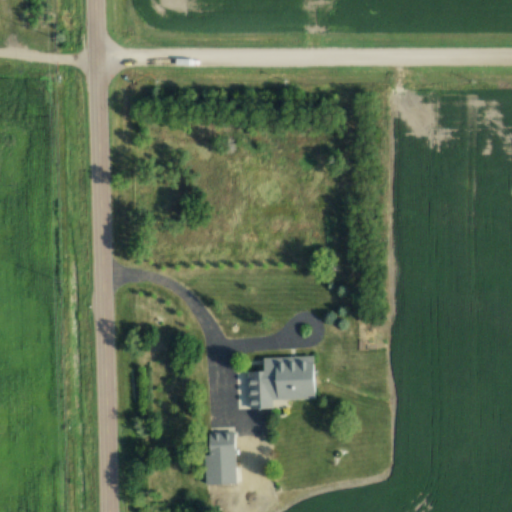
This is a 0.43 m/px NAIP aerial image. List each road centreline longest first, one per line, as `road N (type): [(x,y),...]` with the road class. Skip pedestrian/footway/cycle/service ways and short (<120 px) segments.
road 1 (tertiary): [(111,511),(98,0)]
road 2 (residential): [(511,54),(100,54)]
